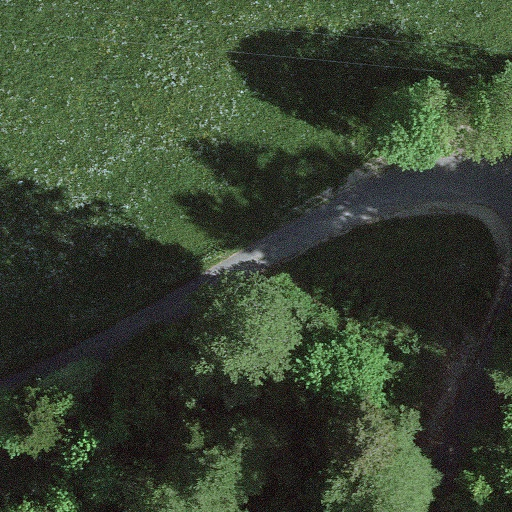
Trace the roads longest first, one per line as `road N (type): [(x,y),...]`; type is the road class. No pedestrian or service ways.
road 1 (track): [(511,186),(457,160),(388,176),(181,301),(0,390)]
road 2 (track): [(429,511),(511,328)]
